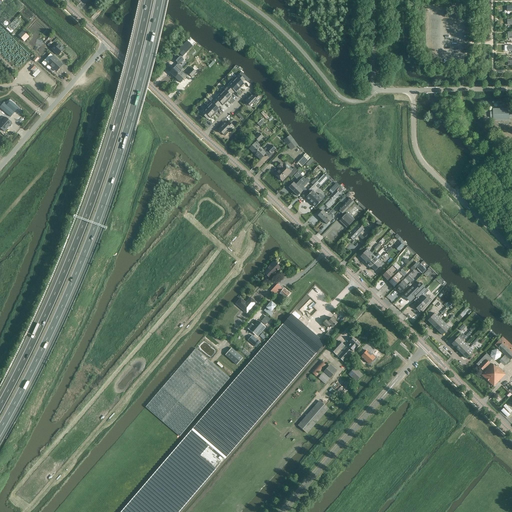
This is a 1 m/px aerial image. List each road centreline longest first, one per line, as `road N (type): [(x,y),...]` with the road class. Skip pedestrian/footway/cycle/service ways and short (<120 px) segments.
road 1 (motorway): [(0,429),(94,226),(159,0)]
road 2 (unclassified): [(426,347),(107,43)]
road 3 (motorway): [(148,0),(97,185),(0,405)]
road 4 (unclassified): [(412,90),(414,145),(423,163),(511,249)]
road 5 (unclassified): [(0,166),(107,43)]
road 6 (unclassified): [(412,90),(375,87),(372,0)]
road 7 (unclassified): [(511,434),(426,347)]
